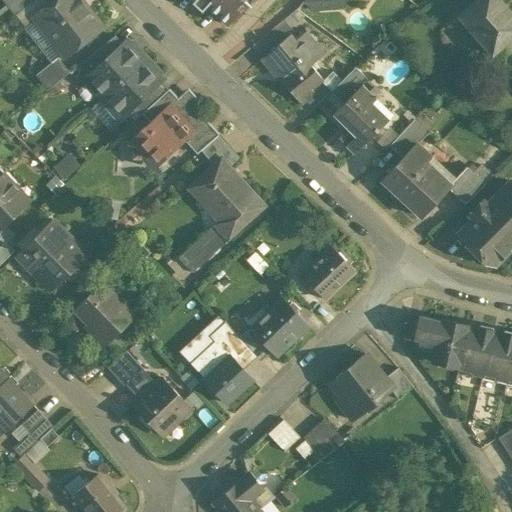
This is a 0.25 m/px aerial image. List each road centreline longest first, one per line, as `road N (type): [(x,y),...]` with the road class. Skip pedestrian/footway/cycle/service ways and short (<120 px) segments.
road 1 (residential): [(137,0),(411,265)]
road 2 (residential): [(411,265),(170,499)]
road 3 (residential): [(170,499),(0,316)]
